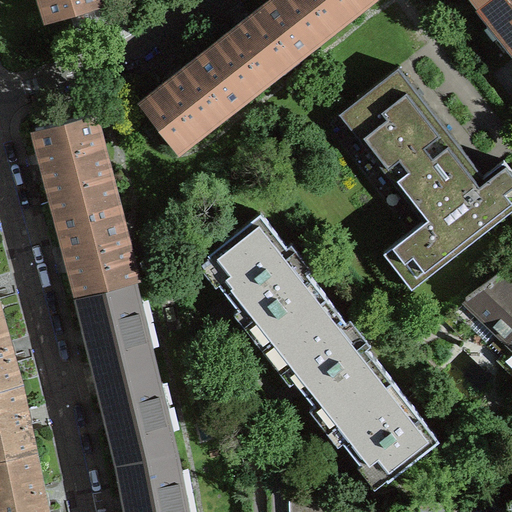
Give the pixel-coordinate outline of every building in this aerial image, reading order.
[(43,0),(48,17),(94,3),(93,0),(43,0)] [(313,42),(280,0),(269,0),(242,21),(210,47),(246,94),(262,82),(258,76),(293,48),(297,54),(313,42)] [(280,0),(313,42),(329,29),(325,24),(354,0),(362,0),(364,2),(366,0),(280,0)] [(511,0),(481,0),(477,3),(491,20),(493,18),(511,41),(511,44),(511,45),(511,46),(511,0)] [(246,94),(210,47),(176,73),(141,101),(178,148),(195,134),(191,128),(226,101),(230,107),(246,94)] [(483,174),(398,65),(339,111),(424,219),(383,251),(411,286),(511,207),(511,169),(504,158),(497,163),(483,174)] [(35,127),(36,127),(44,161),(57,211),(115,196),(110,176),(103,178),(91,135),(98,133),(93,112),(35,127)] [(115,196),(57,211),(67,247),(79,293),(132,279),(136,278),(131,258),(124,260),(113,217),(120,215),(115,196)] [(267,341),(326,295),(260,211),(209,251),(210,253),(210,252),(220,266),(214,270),(221,279),(219,281),(234,300),(239,306),(267,341)] [(511,272),(505,266),(442,314),(460,332),(481,310),(511,340),(511,345),(503,354),(504,355),(500,359),(511,371),(511,272)] [(99,376),(153,363),(148,343),(142,344),(131,302),(137,300),(132,279),(79,293),(86,325),(99,376)] [(313,401),(373,354),(326,295),(267,341),(296,377),(295,378),(297,379),(313,401)] [(1,316),(0,316),(0,385),(19,380),(11,352),(14,352),(12,347),(11,342),(8,343),(1,316)] [(404,464),(439,437),(373,354),(313,401),(315,402),(344,439),(346,442),(361,461),(363,459),(370,468),(377,463),(387,475),(387,476),(388,477),(404,465),(404,464)] [(108,411),(119,459),(173,447),(168,426),(162,427),(152,385),(158,383),(153,363),(99,376),(108,411)] [(19,380),(0,385),(0,456),(33,449),(27,420),(30,420),(29,414),(28,410),(25,410),(19,380)] [(178,470),(173,447),(119,459),(126,496),(129,511),(179,511),(172,471),(178,470)] [(0,511),(46,511),(45,502),(47,501),(46,494),(44,487),(42,487),(33,449),(0,456),(0,511)] [(343,511),(343,496),(291,497),(291,511),(343,511)]
